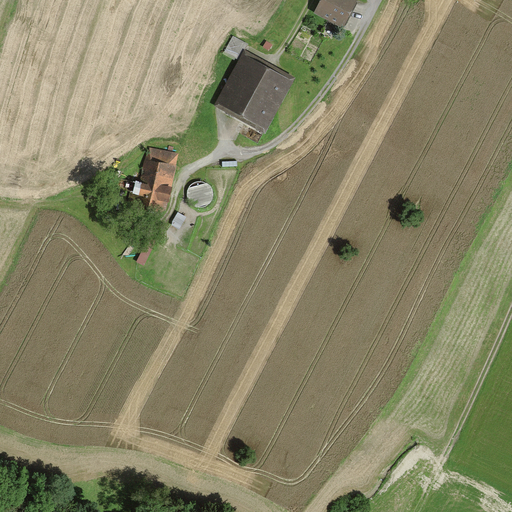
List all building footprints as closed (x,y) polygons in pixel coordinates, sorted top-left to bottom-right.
[(318,0),(313,10),(343,26),(349,15),(356,0),(318,0)] [(234,34),(229,42),(242,49),(247,41),(234,34)] [(215,103),(264,130),(294,76),(245,49),(215,103)] [(179,153),(150,145),(141,179),(135,178),(129,201),(164,210),(179,153)] [(191,181),(190,199),(211,201),(213,183),(191,181)] [(179,225),(187,215),(179,209),(172,220),(179,225)] [(137,261),(143,264),(154,240),(148,237),(137,261)]
